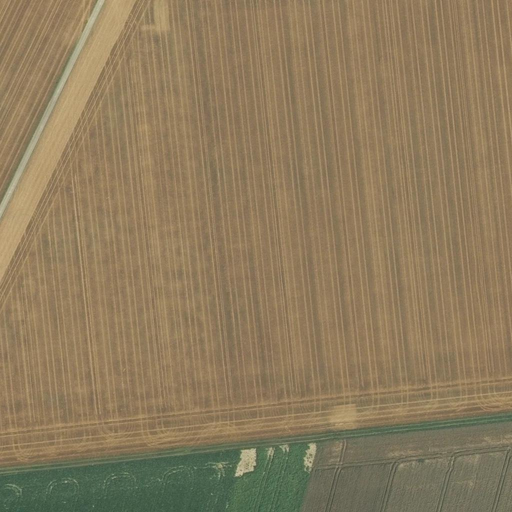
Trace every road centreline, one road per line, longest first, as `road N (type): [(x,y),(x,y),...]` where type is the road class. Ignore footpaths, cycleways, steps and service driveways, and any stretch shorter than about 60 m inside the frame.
road 1 (track): [(0,472),(511,419)]
road 2 (track): [(102,0),(0,213)]
